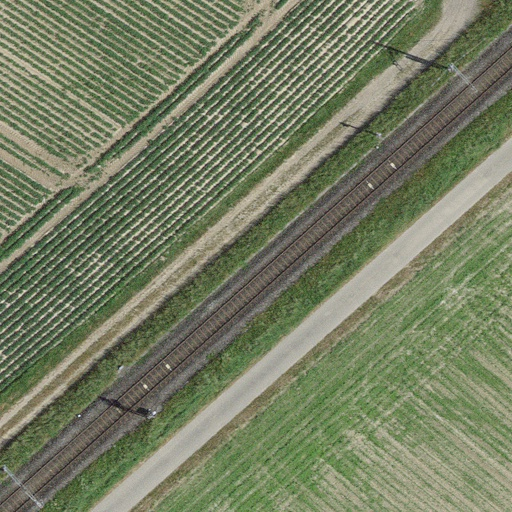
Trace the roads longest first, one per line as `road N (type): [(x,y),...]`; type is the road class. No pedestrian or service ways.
road 1 (track): [(464,0),(456,19),(0,435)]
road 2 (track): [(511,154),(110,511)]
